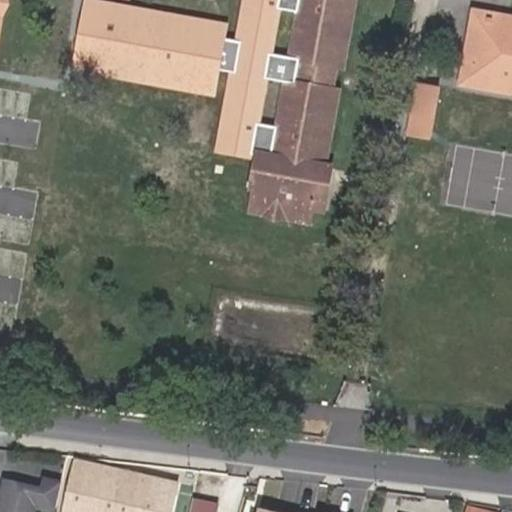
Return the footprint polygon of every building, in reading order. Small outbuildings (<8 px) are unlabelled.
[(12,0),(0,0),(0,72),(1,72),(12,0)] [(244,0),(239,28),(87,0),(86,0),(73,71),(225,99),(215,153),(259,161),(288,0),(244,0)] [(308,0),(300,47),(309,49),(304,77),(296,75),(282,145),(275,183),(269,182),(265,203),(321,212),(324,196),(336,198),(340,172),(328,169),(331,152),(342,83),(334,81),(338,54),(345,54),(354,0),(308,0)] [(511,14),(475,8),(461,89),(511,97),(511,14)] [(260,181),(269,182),(275,183),(282,145),(267,142),(260,181)] [(344,155),(331,152),(328,169),(340,172),(344,155)] [(341,406),(369,410),(372,384),(344,381),(341,406)] [(146,511),(153,479),(79,462),(68,511),(146,511)] [(36,511),(38,505),(45,507),(46,498),(61,499),(64,483),(48,479),(46,490),(8,482),(1,511),(36,511)] [(161,511),(168,483),(153,479),(146,511),(161,511)] [(217,511),(219,502),(194,497),(190,511),(217,511)] [(59,510),(61,499),(46,498),(45,507),(59,510)]
